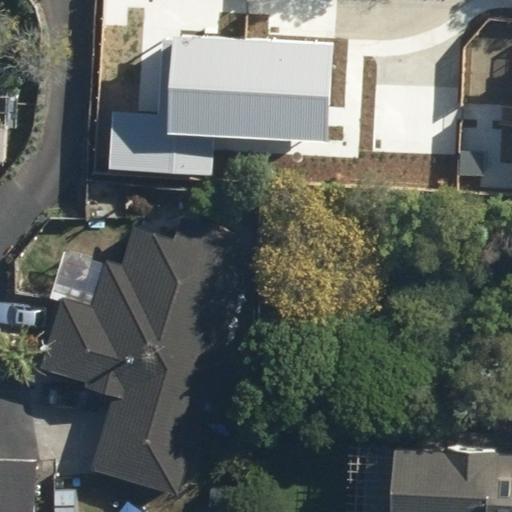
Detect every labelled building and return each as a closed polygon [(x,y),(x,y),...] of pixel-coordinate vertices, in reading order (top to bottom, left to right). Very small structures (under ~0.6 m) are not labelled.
[(421,17),(349,13),(345,88),(417,91),(421,17)] [(511,32),(443,29),(437,143),(462,144),(461,174),(511,176),(511,32)] [(90,472),(177,497),(249,240),(180,221),(175,241),(131,229),(121,265),(95,257),(94,261),(63,252),(50,299),(63,303),(43,374),(84,385),(83,388),(111,396),(90,472)] [(511,511),(511,454),(390,449),(386,511),(511,511)] [(0,511),(34,511),(36,461),(0,459),(0,511)]
